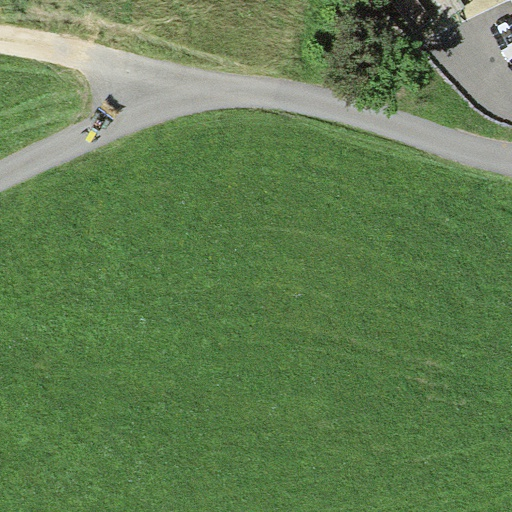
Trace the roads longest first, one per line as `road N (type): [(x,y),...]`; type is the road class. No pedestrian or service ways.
road 1 (unclassified): [(0,181),(181,100),(269,96),(511,156)]
road 2 (track): [(181,100),(135,75),(0,43)]
